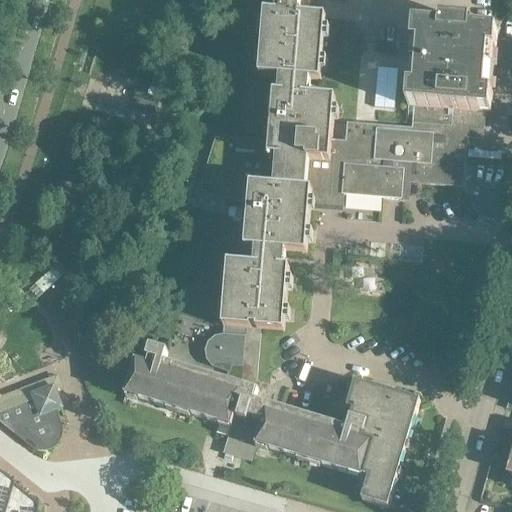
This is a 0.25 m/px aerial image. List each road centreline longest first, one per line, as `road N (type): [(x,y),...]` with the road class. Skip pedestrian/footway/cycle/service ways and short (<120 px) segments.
road 1 (residential): [(451,511),(511,293)]
road 2 (unclassified): [(111,482),(143,468),(291,511)]
road 3 (tertiary): [(0,122),(35,0)]
road 4 (residential): [(0,450),(50,487),(111,482)]
